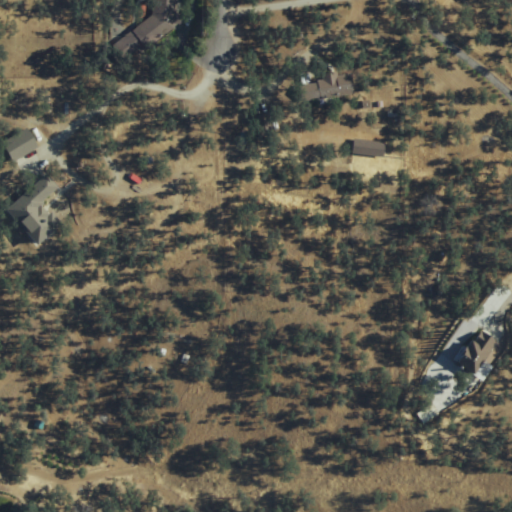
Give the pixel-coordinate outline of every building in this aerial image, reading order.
[(170,0),(131,0),(129,26),(100,45),(110,60),(116,61),(168,29),(170,0)] [(349,72),(318,75),(319,82),(294,84),(295,100),(350,96),(349,72)] [(264,129),(262,114),(248,116),(250,131),(264,129)] [(28,150),(22,130),(0,137),(0,155),(1,160),(28,150)] [(0,208),(0,211),(30,246),(54,225),(34,203),(52,187),(39,173),(0,208)] [(468,374),(494,345),(476,328),(450,357),(468,374)] [(439,414),(431,403),(415,415),(423,426),(439,414)]
